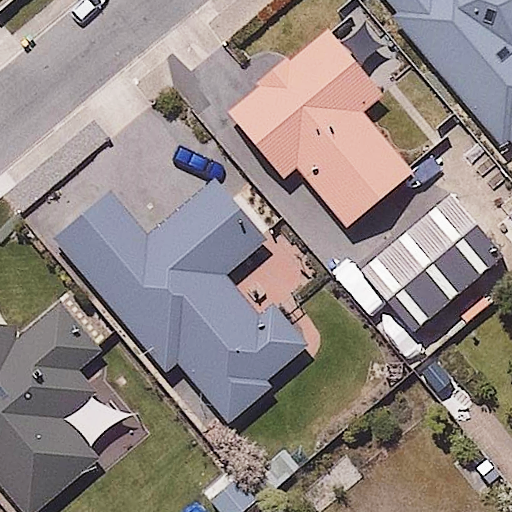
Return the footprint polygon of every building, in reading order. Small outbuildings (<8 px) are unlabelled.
[(511,225),(504,231),(511,241),(511,0),(382,0),(511,168),(511,225)] [(372,119),(413,85),(352,12),(231,115),(291,187),(303,177),(355,239),(424,181),(372,119)] [(265,320),(233,281),(278,244),(227,180),(153,239),(114,191),(51,242),(166,385),(188,368),(235,426),(323,354),(284,305),(265,320)] [(479,291),(429,239),(370,295),(420,347),(479,291)] [(0,310),(0,484),(23,511),(45,511),(140,432),(100,384),(125,363),(67,294),(19,333),(0,310)]
